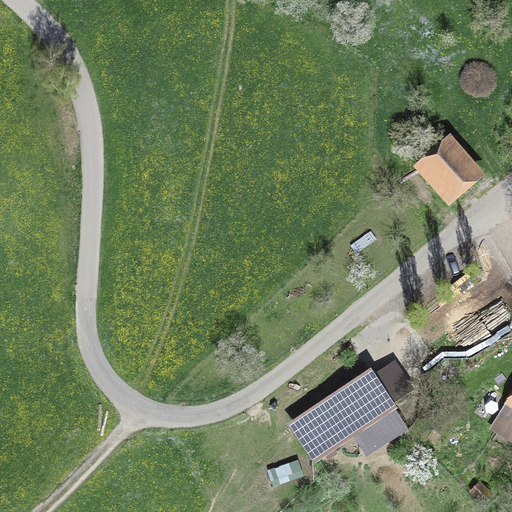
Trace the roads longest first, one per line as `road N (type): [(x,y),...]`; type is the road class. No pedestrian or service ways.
road 1 (unclassified): [(15,0),(64,48),(82,82),(93,169),(87,332),(103,374),(139,407),(180,417),(243,399),(511,182)]
road 2 (track): [(36,511),(139,407)]
